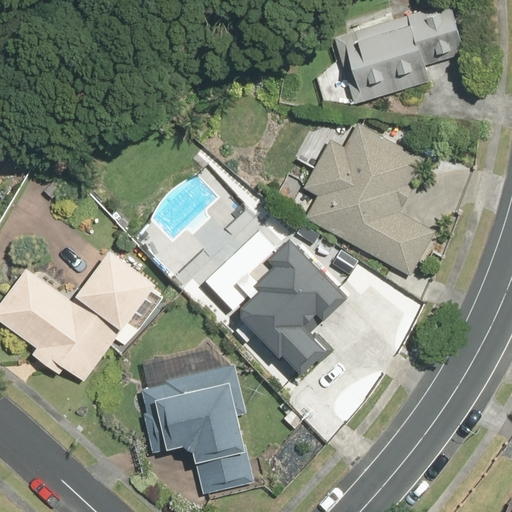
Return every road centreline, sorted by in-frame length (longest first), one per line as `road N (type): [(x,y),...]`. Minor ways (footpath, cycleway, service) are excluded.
road 1 (tertiary): [(511,271),(460,377),(358,511)]
road 2 (residential): [(0,424),(102,511)]
